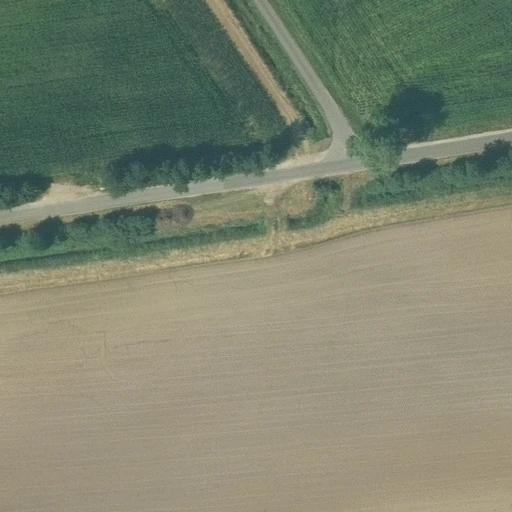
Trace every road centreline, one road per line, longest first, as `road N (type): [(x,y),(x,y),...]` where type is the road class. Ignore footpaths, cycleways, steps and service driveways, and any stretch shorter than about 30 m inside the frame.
road 1 (unclassified): [(0,217),(354,163)]
road 2 (unclassified): [(354,163),(261,0)]
road 3 (unclassified): [(354,163),(511,138)]
